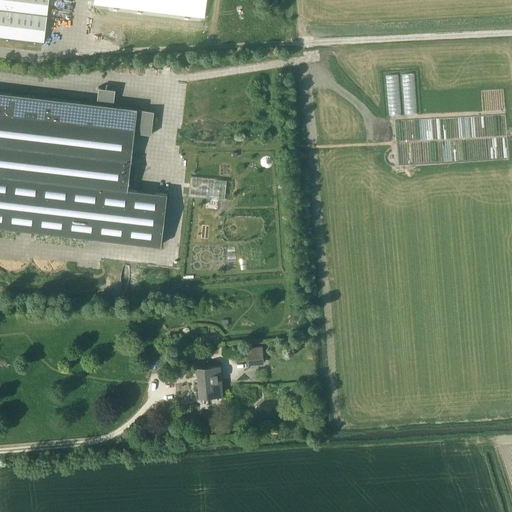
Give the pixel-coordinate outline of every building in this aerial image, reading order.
[(0,0),(0,40),(42,46),(42,42),(44,42),(48,0),(0,0)] [(206,0),(94,0),(94,5),(204,18),(206,0)] [(0,226),(160,245),(166,194),(127,190),(134,133),(151,135),(154,111),(136,109),(113,106),(96,104),(0,92),(0,226)] [(213,175),(209,212),(231,215),(235,177),(213,175)] [(262,346),(247,347),(248,363),(263,362),(262,346)] [(199,398),(222,396),(219,366),(197,368),(199,398)]
